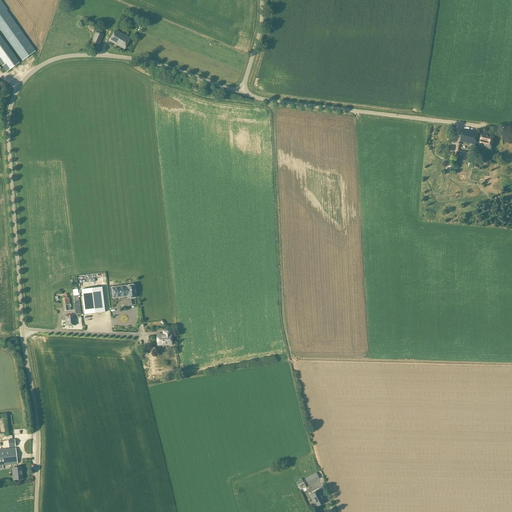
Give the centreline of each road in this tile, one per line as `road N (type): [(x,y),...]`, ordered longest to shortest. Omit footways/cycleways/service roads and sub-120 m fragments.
road 1 (unclassified): [(241,92),(119,56),(67,56),(19,83),(7,123),(38,438),(36,511)]
road 2 (unclassified): [(511,130),(241,92)]
